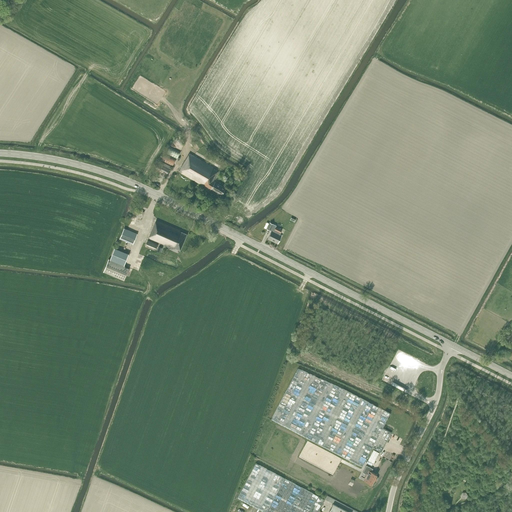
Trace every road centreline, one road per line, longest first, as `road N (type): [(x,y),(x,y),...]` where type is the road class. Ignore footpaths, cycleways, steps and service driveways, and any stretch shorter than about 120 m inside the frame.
road 1 (secondary): [(453,345),(148,189),(84,166),(0,153)]
road 2 (tertiary): [(388,511),(453,345)]
